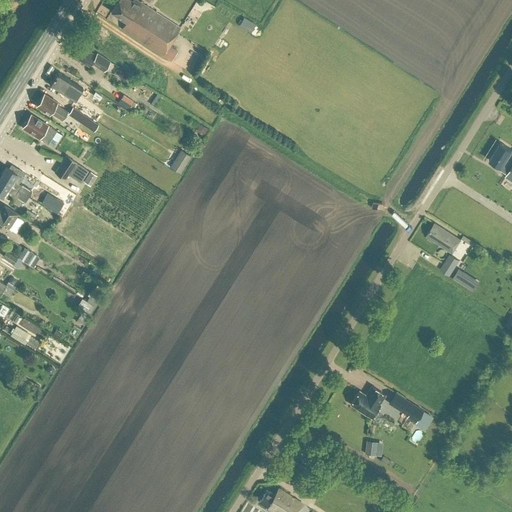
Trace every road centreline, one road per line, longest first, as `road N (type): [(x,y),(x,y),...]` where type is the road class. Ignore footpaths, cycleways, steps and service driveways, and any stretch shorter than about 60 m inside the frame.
road 1 (unclassified): [(232,511),(511,67)]
road 2 (track): [(71,0),(236,117),(413,225)]
road 3 (primary): [(0,113),(71,0)]
